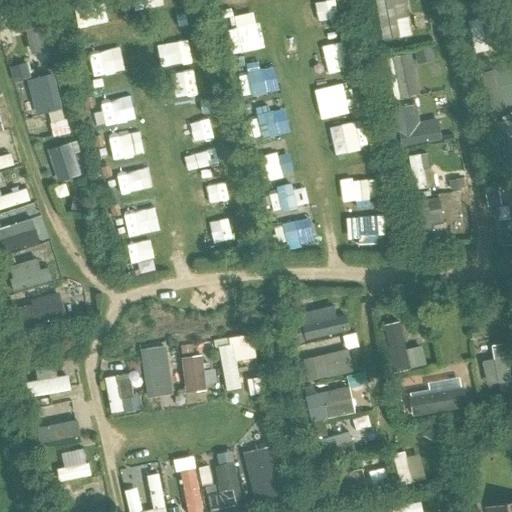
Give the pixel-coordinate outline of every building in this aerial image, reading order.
[(397,0),(399,10),(411,8),(409,0),(397,0)] [(401,100),(421,99),(418,55),(398,56),(401,100)] [(416,127),(412,107),(395,110),(403,147),(442,139),(438,122),(416,127)] [(268,155),(269,182),(287,181),(286,154),(268,155)] [(349,171),(351,203),(383,201),(381,179),(368,179),(367,170),(349,171)] [(0,210),(0,211),(32,202),(28,189),(0,197),(0,210)] [(304,220),(288,225),(294,243),(310,238),(304,220)] [(0,240),(0,241),(4,255),(46,242),(42,227),(0,240)] [(32,275),(33,284),(57,279),(55,267),(44,269),(42,259),(15,264),(18,277),(32,275)] [(421,326),(393,330),(400,370),(428,366),(421,326)] [(227,339),(230,392),(247,391),(245,362),(260,361),(259,337),(227,339)] [(151,393),(175,392),(173,346),(149,347),(151,393)] [(213,384),(208,353),(187,356),(191,387),(213,384)] [(41,378),(27,379),(28,395),(76,391),(75,373),(62,374),(61,363),(41,365),(41,378)] [(336,367),(338,377),(357,373),(355,363),(336,367)] [(111,376),(115,412),(148,408),(147,393),(124,395),(122,375),(111,376)] [(358,407),(352,388),(326,395),(332,414),(358,407)] [(84,407),(55,409),(56,421),(85,420),(84,407)] [(330,439),(336,462),(360,456),(354,433),(330,439)] [(255,490),(287,488),(285,446),(253,448),(255,490)] [(416,452),(402,455),(409,489),(423,486),(416,452)] [(372,461),(374,476),(391,473),(388,459),(372,461)] [(64,479),(93,477),(92,462),(63,464),(64,479)] [(220,496),(209,498),(211,511),(243,511),(233,465),(215,470),(220,496)] [(178,473),(184,503),(208,498),(202,468),(178,473)] [(367,471),(345,475),(348,494),(370,490),(367,471)] [(157,478),(139,485),(146,503),(164,497),(157,478)] [(290,489),(259,493),(261,506),(291,503),(290,489)] [(511,511),(511,503),(484,509),(484,511),(511,511)]
